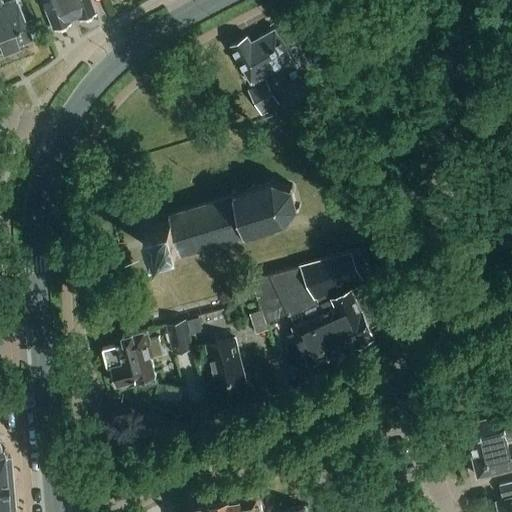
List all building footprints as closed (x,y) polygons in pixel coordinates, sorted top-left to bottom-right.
[(0,50),(29,39),(15,0),(9,0),(0,3),(0,50)] [(42,0),(52,26),(55,25),(57,28),(67,24),(66,20),(71,18),(64,0),(42,0)] [(64,0),(71,18),(79,15),(84,16),(89,14),(91,8),(93,8),(89,0),(64,0)] [(230,44),(251,81),(291,58),(274,27),(251,39),(248,34),(230,44)] [(267,78),(249,88),(263,115),(282,105),(267,78)] [(179,243),(181,249),(183,249),(183,247),(203,240),(204,243),(206,242),(206,240),(227,233),(228,235),(231,234),(230,232),(243,228),(245,234),(249,233),(247,228),(262,224),(264,229),(268,228),(266,223),(282,219),(283,222),(286,221),(285,218),(292,206),(298,204),(297,200),(294,201),(290,187),(293,186),(292,182),(287,184),(274,179),(272,175),(269,176),(270,180),(254,185),(253,180),(249,181),(251,186),(236,190),(234,186),(230,187),(233,194),(219,198),(219,195),(216,196),(216,199),(195,205),(194,203),(190,204),(191,207),(172,212),(172,211),(169,212),(171,218),(145,226),(153,251),(179,243)] [(349,250),(253,275),(271,320),(292,312),(296,322),(292,324),(308,362),(326,357),(329,360),(344,355),(341,349),(372,335),(349,282),(362,278),(349,250)] [(271,328),(265,308),(251,312),(257,332),(271,328)] [(200,316),(186,320),(189,334),(203,330),(200,316)] [(166,324),(174,354),(193,349),(189,334),(186,320),(166,324)] [(154,370),(156,370),(155,369),(150,352),(153,351),(147,326),(132,330),(132,329),(122,332),(123,338),(101,344),(106,363),(109,362),(114,381),(136,376),(137,381),(142,383),(154,380),(155,378),(154,370)] [(218,389),(247,382),(236,335),(207,342),(218,389)] [(477,475),(511,466),(511,411),(464,423),(477,475)] [(8,511),(8,498),(4,451),(0,451),(0,511),(8,511)] [(511,511),(511,479),(497,483),(501,498),(495,500),(498,511),(511,511)] [(261,511),(257,490),(195,502),(196,505),(193,509),(193,511),(261,511)]
